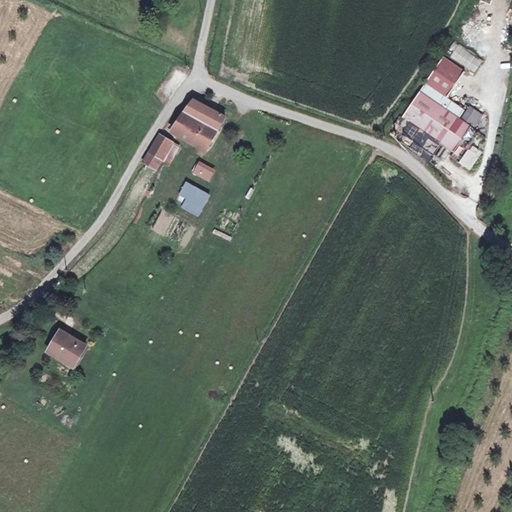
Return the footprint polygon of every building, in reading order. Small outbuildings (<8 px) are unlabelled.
[(446,54),(474,73),(483,60),(454,41),(446,54)] [(466,71),(445,57),(427,83),(449,98),(466,71)] [(449,98),(427,83),(421,91),(460,118),(466,110),(449,98)] [(460,118),(421,91),(405,116),(455,152),(473,127),(460,118)] [(215,111),(194,99),(171,129),(194,143),(205,123),(206,124),(215,111)] [(464,117),(473,123),(480,113),(472,107),(464,117)] [(205,123),(194,143),(205,150),(225,117),(215,111),(206,124),(205,123)] [(484,116),(480,113),(473,123),(477,126),(484,116)] [(179,147),(159,136),(143,164),(149,167),(155,170),(162,159),(170,163),(179,147)] [(458,163),(471,171),(480,156),(467,149),(458,163)] [(214,173),(200,165),(196,173),(209,181),(214,173)] [(209,181),(196,173),(192,179),(206,187),(209,181)] [(208,195),(186,183),(179,196),(201,208),(208,195)] [(88,346),(60,332),(49,352),(76,367),(88,346)]
